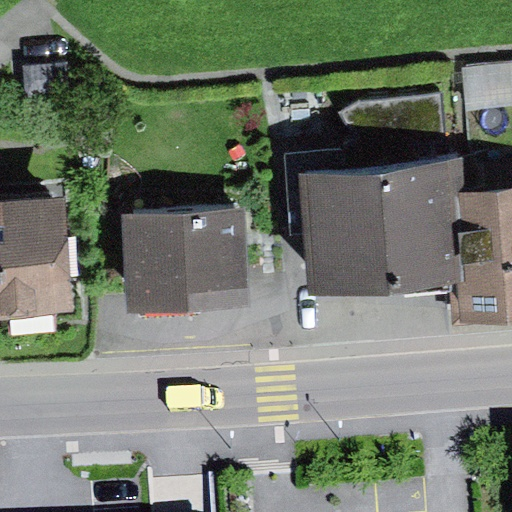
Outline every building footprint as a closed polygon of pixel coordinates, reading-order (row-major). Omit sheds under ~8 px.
[(68,56),(24,58),(25,84),(69,82),(68,56)] [(511,56),(463,60),(466,101),(511,97),(511,56)] [(358,143),(302,147),(308,265),(463,252),(457,171),(455,137),(445,135),(440,85),(359,90),(342,103),(358,143)] [(511,166),(457,171),(463,252),(466,293),(511,289),(511,166)] [(0,287),(72,282),(64,173),(0,177),(0,287)] [(248,194),(123,199),(127,290),(251,285),(248,194)]
